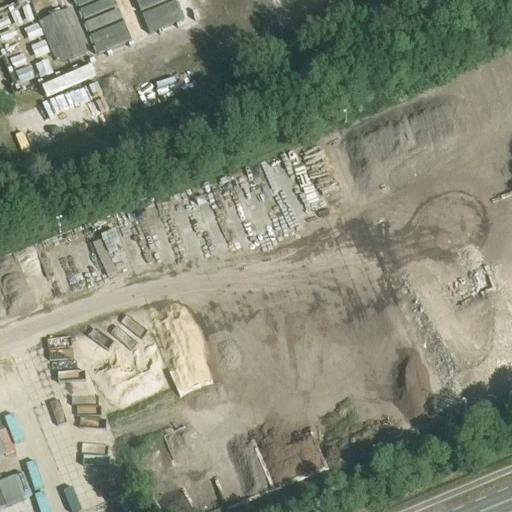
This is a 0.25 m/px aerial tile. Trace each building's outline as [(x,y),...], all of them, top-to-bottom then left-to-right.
[(373,4),(375,14),(388,11),(386,1),(373,4)] [(59,65),(92,51),(73,6),(40,20),(59,65)] [(7,428),(0,431),(0,458),(17,452),(7,428)] [(194,479),(216,469),(211,458),(189,467),(194,479)] [(15,478),(0,482),(0,509),(23,502),(15,478)]
